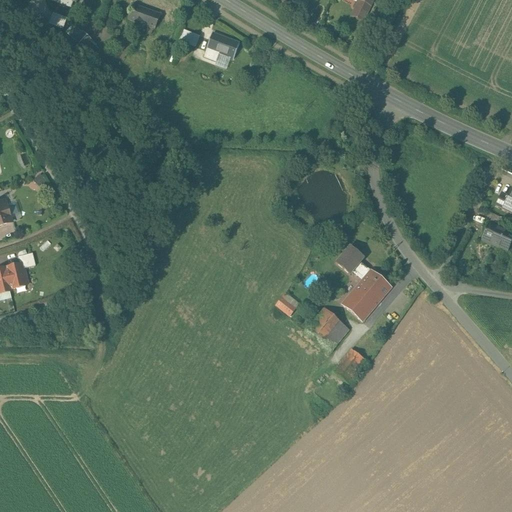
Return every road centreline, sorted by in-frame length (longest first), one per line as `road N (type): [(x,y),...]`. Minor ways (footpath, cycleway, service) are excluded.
road 1 (residential): [(394,98),(376,136),(379,193),(399,240),(441,292)]
road 2 (secondary): [(394,98),(225,0)]
road 3 (secondary): [(511,154),(394,98)]
